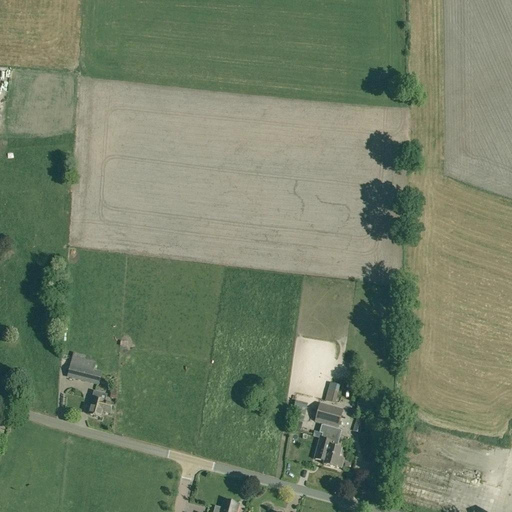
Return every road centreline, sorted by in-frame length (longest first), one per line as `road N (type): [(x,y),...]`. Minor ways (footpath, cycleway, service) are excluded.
road 1 (unclassified): [(379,511),(189,460)]
road 2 (unclassified): [(189,460),(0,407)]
